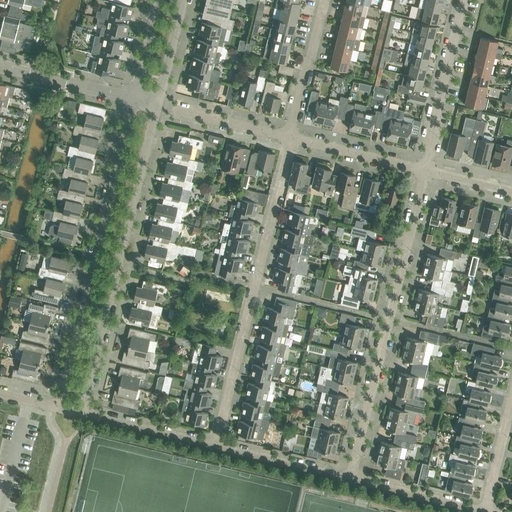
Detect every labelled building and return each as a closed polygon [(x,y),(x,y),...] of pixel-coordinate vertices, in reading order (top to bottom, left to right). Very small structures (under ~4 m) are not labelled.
[(41,8),(42,0),(8,0),(7,3),(11,4),(9,10),(22,13),(24,4),(41,8)] [(239,3),(239,0),(206,0),(206,4),(230,10),(232,1),(239,3)] [(281,10),(298,14),(301,4),(284,0),(283,0),(284,0),(281,10)] [(444,7),(445,3),(432,0),(426,0),(425,9),(440,13),(441,6),(444,7)] [(342,7),(341,11),(365,17),(368,6),(363,5),(346,1),(345,7),(342,7)] [(129,25),(122,23),(123,17),(130,19),(133,8),(112,2),(110,9),(102,7),(101,12),(97,11),(96,17),(129,25)] [(222,27),(227,28),(232,30),(234,20),(228,19),(230,10),(206,4),(203,16),(208,17),(206,24),(222,27)] [(440,13),(425,9),(418,8),(416,19),(440,24),(441,21),(438,20),(440,13)] [(0,24),(0,26),(34,35),(36,27),(19,23),(20,19),(26,19),(27,14),(22,13),(9,10),(8,16),(4,15),(3,22),(0,24)] [(281,10),(279,19),(296,24),(298,14),(281,10)] [(342,17),(341,23),(363,28),(365,17),(341,11),(340,16),(342,17)] [(124,42),(118,41),(119,35),(126,37),(129,25),(96,17),(108,20),(106,27),(102,26),(99,36),(124,43),(124,42)] [(275,18),(272,28),(276,29),(293,33),(296,24),(279,19),(275,18)] [(227,28),(222,27),(206,24),(201,22),(198,34),(205,36),(204,42),(218,45),(222,46),(225,35),(227,28)] [(439,27),(415,22),(412,32),(419,34),(434,37),(435,31),(438,31),(439,27)] [(337,29),(336,33),(360,39),(363,28),(341,23),(339,29),(337,29)] [(0,38),(2,39),(0,47),(0,50),(14,54),(16,48),(22,50),(25,41),(32,43),(34,35),(0,26),(0,30),(0,31),(0,32),(0,38)] [(272,28),(269,38),(291,43),(293,33),(276,29),(272,28)] [(361,40),(360,39),(336,33),(334,38),(337,39),(336,45),(352,49),(359,51),(361,40)] [(419,34),(416,44),(434,49),(435,45),(432,44),(434,37),(419,34)] [(120,60),(113,58),(115,52),(122,54),(124,43),(99,36),(99,37),(95,36),(94,42),(91,53),(120,60)] [(503,50),(496,48),(498,41),(481,37),(478,49),(502,54),(503,50)] [(289,53),(291,43),(274,39),(269,38),(267,48),(289,53)] [(193,57),(193,58),(218,64),(221,53),(216,52),(218,45),(204,42),(197,40),(194,52),(201,53),(200,59),(193,57)] [(433,52),(434,49),(416,44),(413,55),(429,58),(430,52),(433,52)] [(331,51),(330,55),(349,60),(352,49),(336,45),(334,51),(331,51)] [(391,49),(388,48),(384,47),(381,58),(389,60),(391,49)] [(280,62),(285,63),(286,64),(289,53),(267,48),(264,58),(280,62)] [(478,49),(475,60),(493,64),(494,58),(500,60),(502,54),(478,49)] [(91,72),(103,75),(109,76),(110,70),(117,72),(120,60),(91,53),(99,55),(97,62),(93,61),(90,72),(91,72)] [(406,64),(411,65),(429,70),(429,66),(427,65),(429,58),(413,55),(409,53),(406,64)] [(346,71),(349,60),(330,55),(329,60),(332,61),(330,67),(346,71)] [(218,64),(193,58),(190,69),(197,71),(195,76),(195,77),(218,82),(220,71),(212,69),(214,63),(218,64)] [(473,71),(490,75),(493,64),(475,60),(473,71)] [(285,65),(285,63),(280,62),(278,72),(292,76),(294,68),(285,65)] [(411,65),(408,76),(423,79),(425,72),(428,73),(429,70),(411,65)] [(255,89),(262,91),(265,78),(267,71),(260,69),(259,76),(257,84),(243,80),(238,102),(251,105),(255,89)] [(473,71),(470,82),(487,86),(490,75),(473,71)] [(400,85),(398,91),(419,96),(420,90),(423,91),(424,87),(422,86),(423,79),(408,76),(404,74),(401,85),(400,85)] [(191,94),(197,96),(213,100),(216,89),(218,90),(220,83),(218,82),(195,77),(195,76),(188,75),(186,86),(192,88),(191,94)] [(288,93),(287,93),(286,91),(284,91),(283,92),(274,89),(275,83),(266,81),(261,102),(265,103),(263,108),(277,112),(280,100),(286,101),(288,93)] [(15,87),(0,82),(0,94),(12,97),(15,87)] [(467,93),(484,97),(487,86),(470,82),(467,93)] [(374,86),(373,91),(374,91),(387,94),(389,95),(390,90),(378,87),(374,86)] [(313,120),(323,123),(324,120),(328,104),(317,101),(319,92),(311,91),(307,108),(315,110),(312,120),(313,120)] [(408,101),(425,105),(427,98),(419,96),(398,91),(410,94),(408,101)] [(467,93),(464,104),(482,109),(487,110),(489,98),(484,97),(467,93)] [(0,105),(1,106),(6,107),(9,97),(0,94),(0,105)] [(324,120),(323,123),(334,126),(335,120),(336,118),(343,119),(347,103),(349,98),(341,96),(340,101),(338,106),(328,104),(324,120)] [(87,114),(85,120),(84,126),(75,124),(101,131),(103,120),(105,120),(106,116),(105,115),(106,109),(80,103),(78,112),(87,114)] [(347,120),(351,121),(349,129),(360,132),(365,113),(366,106),(355,104),(355,105),(347,103),(343,119),(344,120),(347,120)] [(382,120),(380,128),(381,129),(388,130),(386,138),(397,141),(401,121),(403,116),(404,111),(388,107),(386,106),(384,112),(382,120)] [(373,127),(380,128),(382,120),(384,112),(376,110),(375,115),(365,113),(360,132),(371,135),(373,127)] [(474,160),(488,163),(493,143),(481,140),(485,122),(480,121),(483,111),(478,110),(476,120),(469,150),(468,154),(475,156),(474,160)] [(451,133),(446,153),(460,156),(462,149),(469,150),(476,120),(465,117),(461,135),(451,133)] [(416,140),(417,140),(421,122),(417,120),(413,120),(412,124),(401,121),(397,141),(408,144),(409,136),(417,138),(416,140)] [(99,137),(101,131),(75,124),(73,133),(81,136),(78,148),(70,146),(95,152),(98,142),(100,142),(101,137),(99,137)] [(224,138),(209,135),(207,142),(222,145),(222,143),(224,138)] [(172,141),(169,155),(189,160),(189,159),(192,147),(201,149),(203,141),(191,138),(184,136),(182,144),(172,141)] [(511,153),(511,140),(507,139),(506,146),(497,144),(492,164),(506,168),(510,153),(511,153)] [(227,144),(221,169),(237,173),(239,166),(245,168),(250,149),(248,154),(243,153),(244,148),(235,146),(235,145),(234,145),(227,144)] [(64,167),(64,168),(90,174),(93,163),(94,164),(96,159),(94,158),(95,152),(70,146),(67,155),(76,157),(73,169),(64,167)] [(271,171),(275,154),(259,150),(258,153),(254,155),(251,155),(247,173),(256,175),(258,168),(262,169),(262,170),(263,171),(263,169),(271,171)] [(167,162),(164,176),(169,177),(174,178),(184,180),(187,167),(196,170),(202,171),(204,163),(189,159),(189,160),(179,157),(177,164),(167,162)] [(307,164),(294,161),(289,182),(296,184),(295,191),(308,194),(311,179),(304,177),(307,164)] [(326,189),(325,195),(332,197),(337,177),(330,175),(331,170),(316,167),(312,186),(326,189)] [(89,180),(90,174),(64,168),(62,177),(71,179),(68,191),(59,189),(85,196),(88,185),(89,185),(90,180),(89,180)] [(344,191),(341,207),(353,210),(354,207),(357,194),(358,191),(352,190),(355,176),(340,172),(336,189),(344,191)] [(162,183),(159,196),(164,197),(169,199),(169,198),(188,203),(191,190),(193,182),(184,180),(174,178),(169,177),(167,184),(162,183)] [(354,207),(377,213),(380,199),(375,198),(379,182),(365,178),(361,195),(357,194),(354,207)] [(383,203),(390,205),(388,213),(395,214),(402,187),(387,184),(383,203)] [(238,198),(258,203),(266,205),(269,192),(268,192),(268,194),(241,188),(238,198)] [(54,210),(54,211),(80,217),(82,206),(84,207),(85,202),(83,201),(85,196),(59,189),(57,198),(66,200),(63,212),(54,210)] [(438,210),(433,209),(429,224),(438,226),(440,219),(451,221),(454,210),(455,206),(456,206),(455,205),(456,201),(442,197),(438,210)] [(157,203),(154,217),(164,219),(174,221),(177,209),(186,211),(188,203),(169,198),(169,199),(167,206),(157,203)] [(231,204),(228,216),(232,217),(241,219),(247,220),(249,213),(255,215),(258,203),(238,198),(237,198),(235,205),(231,204)] [(454,210),(451,221),(450,226),(457,228),(458,223),(473,226),(478,206),(463,202),(461,211),(454,210)] [(319,208),(317,216),(327,219),(329,211),(319,208)] [(485,208),(482,223),(476,222),(472,236),(482,239),(485,236),(487,231),(494,232),(499,212),(500,212),(500,211),(485,208)] [(289,210),(286,223),(293,224),(291,231),(298,233),(297,233),(306,235),(310,236),(313,225),(309,223),(311,216),(308,215),(303,214),(289,210)] [(50,227),(48,234),(49,236),(50,237),(57,239),(58,235),(60,236),(59,241),(71,244),(72,238),(73,239),(74,239),(77,228),(79,228),(79,227),(80,223),(78,223),(80,217),(54,211),(52,220),(60,222),(59,226),(53,225),(51,225),(50,227)] [(511,214),(503,212),(503,213),(507,213),(502,234),(511,236),(511,214)] [(224,223),(222,235),(228,236),(236,238),(236,237),(242,239),(244,232),(251,234),(254,222),(247,220),(241,219),(232,217),(231,224),(224,223)] [(152,224),(149,237),(159,240),(159,239),(169,242),(172,229),(181,231),(183,223),(174,221),(164,219),(162,226),(152,224)] [(330,221),(329,229),(335,231),(337,223),(330,221)] [(373,231),(374,231),(383,233),(385,227),(374,225),(373,231)] [(352,226),(350,235),(360,237),(359,238),(357,249),(363,251),(383,256),(386,245),(375,242),(372,241),(374,231),(373,231),(362,228),(352,226)] [(193,227),(192,234),(199,236),(201,229),(193,227)] [(285,229),(282,242),(288,243),(286,250),(293,251),(293,252),(301,254),(309,256),(312,244),(304,242),(306,235),(297,233),(298,233),(291,231),(285,229)] [(220,249),(219,254),(231,257),(238,258),(239,251),(246,253),(249,241),(242,239),(236,237),(236,238),(228,236),(226,243),(222,242),(220,249)] [(147,244),(144,258),(164,263),(165,259),(167,260),(171,260),(174,258),(177,256),(178,253),(183,254),(185,246),(169,242),(159,239),(159,240),(157,247),(147,244)] [(280,248),(277,261),(283,262),(282,269),(288,270),(288,271),(301,274),(304,262),(299,261),(301,254),(293,252),(293,251),(286,250),(280,248)] [(427,254),(424,264),(444,269),(447,259),(453,260),(456,251),(443,248),(441,257),(427,254)] [(383,256),(363,251),(360,261),(354,260),(353,263),(352,266),(365,269),(366,263),(380,266),(383,256)] [(38,276),(47,278),(64,282),(65,276),(67,277),(68,272),(66,272),(69,260),(65,259),(46,254),(43,267),(40,267),(38,276)] [(217,261),(214,273),(233,277),(234,270),(241,272),(244,260),(238,258),(231,257),(219,254),(217,261)] [(491,260),(480,257),(477,266),(489,269),(491,260)] [(21,260),(18,270),(25,271),(27,262),(21,260)] [(452,271),(444,269),(424,264),(422,275),(436,279),(434,285),(453,290),(458,291),(459,284),(449,282),(452,271)] [(348,284),(375,290),(377,280),(363,276),(365,269),(352,266),(346,265),(345,265),(343,274),(350,275),(348,284)] [(496,280),(496,282),(509,286),(510,279),(511,279),(511,267),(503,265),(501,272),(498,271),(498,275),(496,275),(495,278),(496,280)] [(184,267),(180,273),(186,276),(190,271),(184,267)] [(275,267),(272,279),(279,281),(277,288),(296,293),(298,286),(300,286),(303,274),(301,274),(288,271),(288,270),(282,269),(275,267)] [(35,289),(33,298),(58,304),(60,298),(62,298),(63,293),(61,293),(64,282),(47,278),(44,291),(35,289)] [(137,287),(133,300),(162,307),(163,307),(154,305),(157,292),(166,294),(168,286),(149,282),(147,289),(137,287)] [(511,286),(509,286),(496,282),(496,283),(501,284),(499,291),(494,290),(491,301),(504,304),(506,297),(511,298),(511,286)] [(345,283),(340,304),(355,308),(358,298),(372,301),(375,290),(348,284),(345,283)] [(418,289),(416,299),(438,305),(439,300),(441,300),(447,296),(452,297),(453,290),(434,285),(433,292),(418,289)] [(20,288),(13,286),(11,294),(18,296),(20,288)] [(11,295),(8,306),(20,309),(21,303),(22,298),(11,295)] [(264,319),(270,321),(277,323),(277,322),(285,324),(286,317),(293,318),(296,306),(297,302),(282,298),(281,303),(275,301),(273,309),(267,307),(264,319)] [(469,311),(471,299),(465,298),(462,310),(469,311)] [(443,306),(438,305),(416,299),(413,310),(421,312),(419,321),(443,327),(445,318),(441,317),(443,306)] [(22,319),(29,321),(49,326),(49,325),(50,319),(53,320),(55,314),(57,307),(30,300),(28,311),(25,310),(22,319)] [(161,315),(162,307),(133,300),(143,303),(141,310),(132,307),(128,321),(149,326),(152,313),(161,315)] [(490,308),(487,319),(498,321),(500,315),(511,318),(511,305),(504,304),(491,301),(497,302),(495,309),(490,308)] [(175,311),(173,320),(179,322),(181,312),(175,311)] [(345,323),(343,334),(363,338),(366,328),(351,324),(353,316),(341,313),(339,321),(345,323)] [(483,325),(480,337),(493,340),(495,333),(507,336),(507,334),(509,333),(510,328),(509,326),(509,324),(498,321),(487,319),(488,319),(486,326),(483,325)] [(49,327),(49,326),(29,321),(27,332),(23,331),(21,338),(48,344),(50,333),(47,332),(48,327),(49,327)] [(259,338),(266,340),(272,342),(272,341),(280,343),(282,336),(286,337),(288,329),(289,325),(285,324),(277,322),(277,323),(270,321),(269,328),(262,326),(259,338)] [(129,344),(128,345),(147,350),(155,352),(157,342),(154,341),(156,334),(130,328),(127,338),(131,339),(129,344)] [(407,337),(404,348),(425,353),(430,354),(433,343),(437,344),(439,335),(423,331),(421,340),(407,337)] [(360,349),(363,338),(343,334),(340,344),(334,343),(332,349),(344,352),(346,346),(360,349)] [(175,338),(174,344),(181,346),(182,339),(175,338)] [(257,345),(254,357),(261,359),(267,360),(275,362),(277,355),(283,356),(286,345),(286,344),(280,343),(272,341),(272,342),(266,340),(264,347),(257,345)] [(22,349),(20,360),(39,364),(40,363),(39,363),(40,358),(44,359),(46,348),(20,342),(18,349),(22,349)] [(211,346),(197,343),(196,342),(193,354),(200,356),(198,363),(194,362),(193,362),(219,368),(222,356),(215,355),(217,347),(211,346)] [(474,363),(487,366),(499,369),(499,367),(501,366),(502,361),(501,359),(502,357),(490,354),(492,348),(473,343),(470,354),(476,356),(475,363),(474,363)] [(308,344),(306,350),(314,352),(316,345),(308,344)] [(145,360),(147,350),(128,345),(128,347),(129,347),(127,352),(124,351),(121,362),(148,368),(150,361),(145,360)] [(414,368),(426,372),(429,372),(430,366),(423,364),(425,353),(404,348),(401,358),(415,362),(414,368)] [(328,367),(354,373),(357,363),(343,359),(344,352),(332,349),(328,367)] [(253,364),(250,376),(256,378),(263,379),(271,381),(273,374),(279,375),(282,363),(275,362),(267,360),(261,359),(259,366),(253,364)] [(39,366),(39,364),(20,360),(17,370),(13,369),(12,376),(38,382),(41,372),(37,371),(39,366)] [(217,375),(210,374),(212,367),(219,369),(219,368),(193,362),(191,374),(195,375),(193,382),(214,387),(217,375)] [(486,372),(487,366),(474,363),(471,374),(476,375),(474,382),(469,381),(481,384),(481,383),(494,387),(495,385),(497,384),(498,379),(497,377),(497,375),(486,372)] [(119,383),(119,384),(138,389),(140,379),(145,380),(147,373),(120,366),(118,377),(121,378),(120,383),(119,383)] [(322,384),(324,384),(336,387),(337,381),(352,384),(354,373),(328,367),(325,379),(320,378),(318,383),(322,384)] [(429,372),(426,372),(414,368),(412,375),(398,372),(395,382),(416,387),(422,389),(425,378),(427,379),(429,372)] [(245,395),(252,397),(258,398),(270,401),(273,401),(274,394),(272,394),(275,382),(263,379),(256,378),(255,385),(248,383),(245,395)] [(185,380),(183,389),(186,390),(186,391),(186,393),(190,394),(189,401),(188,401),(209,406),(212,394),(206,393),(207,386),(214,387),(193,382),(185,380)] [(465,399),(464,399),(476,402),(488,405),(488,403),(490,401),(491,397),(490,395),(491,393),(479,390),(481,384),(469,381),(466,392),(472,393),(470,400),(465,399)] [(426,401),(419,400),(413,398),(416,387),(395,382),(393,393),(407,397),(405,403),(425,408),(426,401)] [(138,389),(119,384),(119,385),(118,391),(115,390),(111,402),(124,405),(122,412),(128,413),(130,407),(138,409),(140,400),(135,399),(138,389)] [(336,387),(324,384),(319,402),(346,408),(348,398),(334,394),(336,387)] [(240,414),(247,416),(248,416),(261,419),(262,419),(263,412),(268,413),(269,406),(270,401),(258,398),(252,397),(250,404),(243,402),(240,414)] [(460,417),(472,420),(483,423),(484,421),(486,420),(487,415),(486,413),(486,411),(475,408),(476,402),(464,399),(462,410),(467,411),(465,418),(460,417)] [(208,413),(201,412),(203,405),(209,406),(184,400),(181,411),(186,412),(184,420),(205,425),(208,413)] [(317,413),(315,419),(327,422),(329,416),(332,417),(343,419),(346,408),(326,403),(325,403),(322,414),(317,413)] [(387,417),(407,422),(415,424),(417,414),(423,416),(425,408),(405,403),(404,410),(389,407),(387,417)] [(239,421),(236,433),(246,435),(262,439),(264,432),(267,433),(270,421),(262,419),(261,419),(248,416),(247,416),(245,422),(239,421)] [(416,436),(411,435),(404,433),(407,422),(387,417),(384,428),(398,432),(397,438),(415,443),(416,436)] [(457,436),(467,438),(479,441),(479,439),(481,438),(483,433),(481,431),(482,429),(470,426),(472,420),(460,417),(457,428),(462,429),(460,436),(457,436)] [(317,438),(337,443),(340,433),(326,429),(327,422),(315,419),(311,437),(317,438)] [(283,445),(288,446),(289,446),(292,433),(286,431),(283,445)] [(466,444),(467,438),(457,436),(454,447),(459,448),(458,455),(452,454),(465,457),(476,460),(477,458),(479,456),(480,452),(479,450),(479,448),(466,444)] [(335,454),(337,443),(317,438),(314,449),(308,448),(306,455),(319,458),(320,451),(335,454)] [(378,452),(398,457),(401,447),(413,450),(415,443),(397,438),(395,445),(381,442),(378,452)] [(378,452),(376,463),(387,466),(390,467),(387,476),(400,479),(402,471),(402,470),(403,470),(406,460),(398,458),(398,457),(378,452)] [(450,453),(447,464),(449,466),(451,467),(450,472),(462,475),(472,478),(473,476),(474,475),(476,470),(474,468),(475,466),(463,463),(465,457),(452,454),(450,453)] [(442,470),(441,474),(449,476),(445,490),(469,496),(470,494),(472,493),(473,488),(472,486),(472,484),(464,482),(461,481),(462,475),(450,472),(442,470)]
